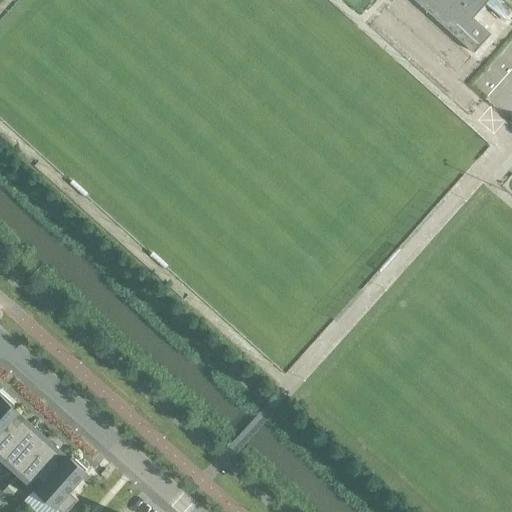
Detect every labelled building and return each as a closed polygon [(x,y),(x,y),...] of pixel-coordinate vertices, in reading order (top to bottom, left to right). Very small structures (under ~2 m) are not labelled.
[(486,0),(414,0),(472,52),(490,33),(472,16),(486,0)] [(0,428),(15,411),(11,407),(13,404),(0,392),(0,428)] [(0,457),(2,459),(31,426),(15,411),(0,428),(0,457)] [(18,473),(47,440),(31,426),(2,459),(18,473)] [(34,487),(63,454),(47,440),(18,473),(34,487)] [(68,459),(63,454),(34,487),(61,511),(64,511),(77,499),(66,489),(85,468),(71,456),(68,459)]
